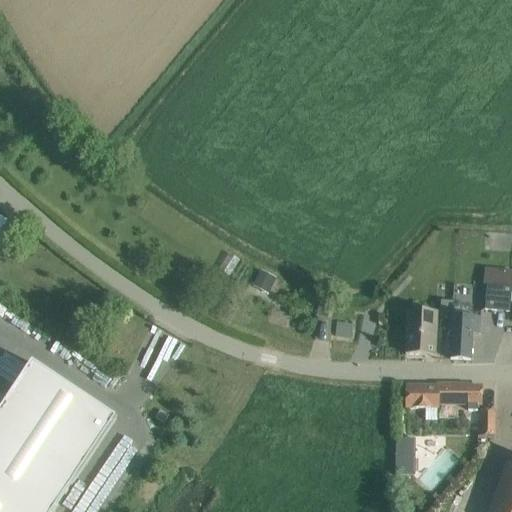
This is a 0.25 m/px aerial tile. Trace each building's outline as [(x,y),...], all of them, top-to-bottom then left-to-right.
[(229,254),(219,270),(230,277),(240,261),(229,254)] [(261,271),(253,287),(269,295),(277,279),(261,271)] [(511,289),(487,287),(476,286),(476,294),(481,295),(480,308),(485,309),(485,311),(510,313),(511,289)] [(318,302),(317,316),(328,318),(330,304),(318,302)] [(453,303),(441,302),(440,318),(452,319),(453,303)] [(408,313),(406,335),(405,355),(435,357),(437,314),(408,313)] [(451,340),(450,360),(471,361),(472,334),(480,335),(481,320),(453,318),(451,340)] [(336,324),(335,336),(351,339),(353,326),(336,324)] [(33,364),(0,412),(0,511),(54,511),(116,419),(33,364)] [(407,387),(406,407),(466,407),(466,412),(478,412),(478,407),(482,407),(482,387),(469,388),(469,385),(437,385),(437,387),(407,387)] [(480,409),(480,412),(480,423),(477,423),(477,438),(495,438),(496,411),(490,411),(491,410),(480,409)] [(415,440),(400,440),(400,476),(414,476),(415,440)] [(511,511),(511,455),(505,474),(491,511),(511,511)]
